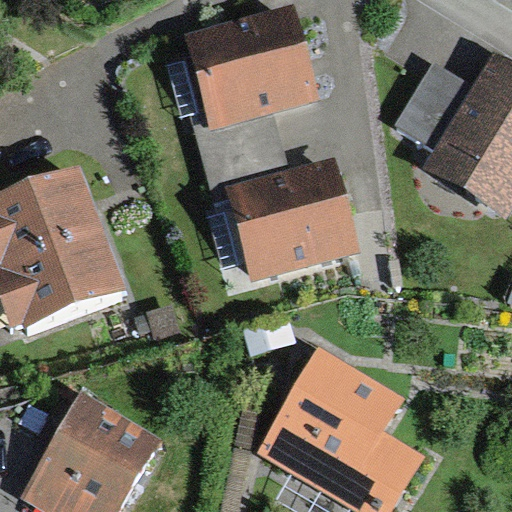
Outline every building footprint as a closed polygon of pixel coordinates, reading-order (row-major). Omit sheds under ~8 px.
[(273,111),(319,99),(293,4),(185,33),(207,111),(212,128),(273,111)] [(511,198),(511,66),(494,56),(473,92),(431,68),(397,128),(427,146),(416,166),(502,215),(511,198)] [(212,128),(207,111),(190,116),(215,208),(230,203),(226,189),(290,172),(273,111),(212,128)] [(357,257),(332,162),(290,172),(226,189),(230,203),(251,284),(357,257)] [(0,311),(10,338),(26,332),(29,341),(137,302),(87,167),(0,198),(0,311)] [(161,313),(128,323),(135,346),(168,336),(161,313)] [(288,318),(245,331),(251,353),(295,340),(288,318)] [(407,399),(321,345),(256,451),(355,511),(394,511),(429,457),(387,431),(407,399)] [(19,499),(39,511),(119,511),(115,509),(158,440),(83,395),(19,499)]
